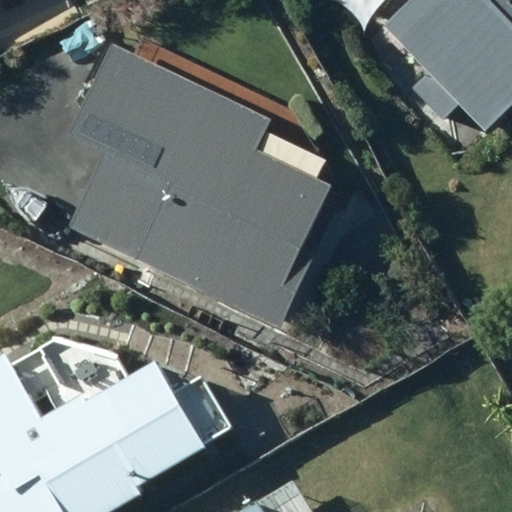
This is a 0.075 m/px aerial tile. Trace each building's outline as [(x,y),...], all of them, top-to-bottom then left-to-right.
[(0,0),(0,11),(19,0),(0,0)] [(440,76),(423,90),(452,123),(471,105),(494,131),(511,115),(511,0),(423,0),(395,25),(440,76)] [(116,156),(81,232),(294,330),(326,260),(320,257),(349,194),(271,158),(286,126),(129,53),(88,143),(116,156)] [(154,493),(222,456),(219,450),(244,436),(215,384),(190,397),(176,371),(103,411),(98,402),(55,426),(20,363),(0,374),(0,511),(137,511),(158,501),(154,493)] [(276,511),(302,511),(295,501),(276,511)]
